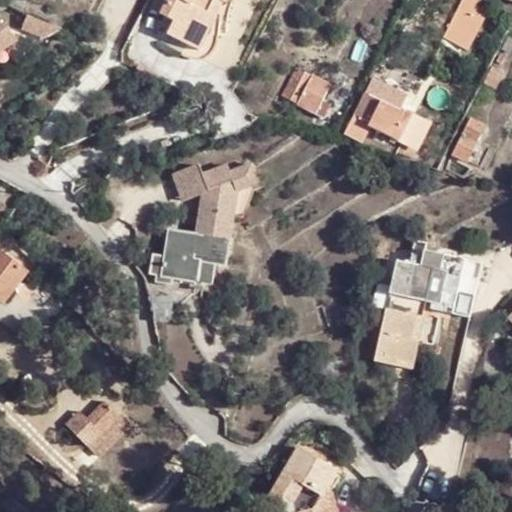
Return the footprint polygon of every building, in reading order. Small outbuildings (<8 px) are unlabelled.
[(169,0),(163,14),(177,21),(171,36),(193,46),(186,60),(194,60),(197,60),(202,57),(207,53),(211,50),(214,46),(214,41),(217,36),(222,22),(230,24),(235,8),(238,0),(169,0)] [(480,1),(476,0),(462,0),(458,11),(472,18),(480,1)] [(28,14),(21,27),(42,39),(50,27),(28,14)] [(0,58),(4,64),(22,52),(15,42),(17,37),(0,28),(0,58)] [(314,76),(298,70),(283,100),(317,115),(324,100),(331,84),(314,76)] [(365,94),(346,135),(363,143),(369,129),(393,139),(406,113),(365,94)] [(337,106),(324,100),(317,115),(317,118),(330,123),(337,106)] [(471,120),(453,155),(467,162),(484,126),(471,120)] [(229,164),(204,175),(210,191),(203,194),(202,204),(197,237),(230,241),(237,191),(260,182),(253,163),(232,171),(229,164)] [(174,175),(183,201),(203,194),(210,191),(204,175),(201,165),(174,175)] [(158,275),(157,282),(174,285),(175,280),(211,285),(215,265),(226,267),(230,241),(197,237),(171,233),(165,264),(154,262),(152,275),(158,275)] [(0,254),(0,303),(4,306),(27,273),(0,254)] [(386,312),(376,364),(397,368),(399,363),(414,366),(419,344),(412,342),(421,303),(432,305),(431,311),(470,319),(481,265),(465,261),(461,277),(397,263),(390,296),(386,312)] [(99,436),(120,414),(106,403),(90,417),(85,422),(99,436)] [(85,422),(90,417),(83,412),(68,427),(75,433),(85,422)] [(97,445),(106,453),(132,426),(120,414),(99,436),(85,422),(75,433),(92,450),(97,445)] [(336,511),(332,492),(327,489),(336,472),(299,449),(276,485),(292,494),(289,503),(290,511),(336,511)] [(292,494),(276,485),(268,497),(284,511),(290,510),(289,503),(292,494)]
